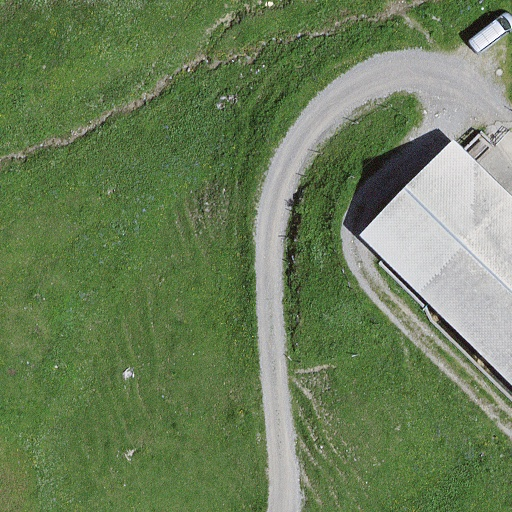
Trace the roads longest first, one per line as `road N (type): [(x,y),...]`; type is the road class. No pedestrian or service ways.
road 1 (track): [(279,511),(272,189),(312,129),(377,80),(434,71),(456,112)]
road 2 (track): [(456,112),(356,212),(348,256),(511,421)]
